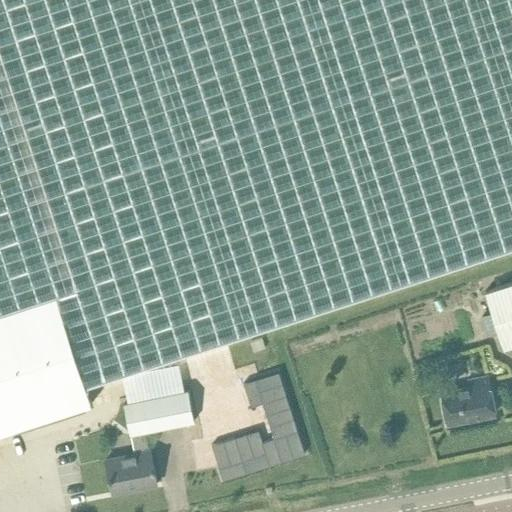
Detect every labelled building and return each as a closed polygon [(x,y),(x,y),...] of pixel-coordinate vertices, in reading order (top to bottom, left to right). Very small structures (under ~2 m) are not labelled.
[(511,0),(0,0),(0,434),(92,405),(85,385),(511,246),(511,0)] [(511,345),(511,281),(485,290),(504,348),(511,345)] [(259,429),(212,444),(223,479),(305,453),(279,371),(244,383),(251,405),(263,401),(274,437),(262,441),(259,429)] [(495,414),(487,375),(468,379),(469,385),(442,390),(448,423),(495,414)] [(188,389),(124,401),(130,434),(132,434),(146,431),(194,421),(188,389)] [(146,431),(132,434),(135,453),(106,459),(112,493),(157,484),(151,450),(150,450),(146,431)]
